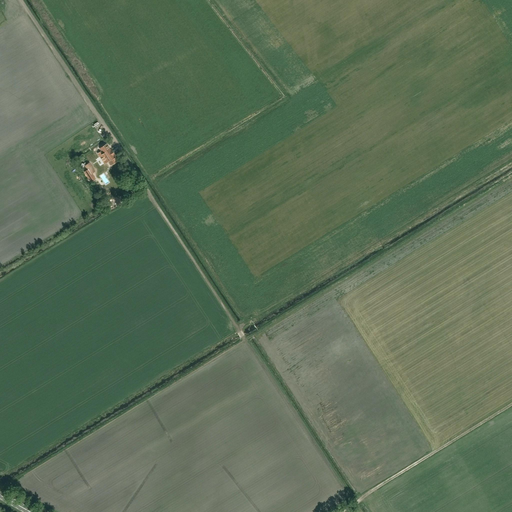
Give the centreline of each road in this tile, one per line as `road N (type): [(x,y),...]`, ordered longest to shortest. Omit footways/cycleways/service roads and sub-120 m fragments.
road 1 (track): [(0,488),(243,339),(20,0)]
road 2 (track): [(511,403),(348,508)]
